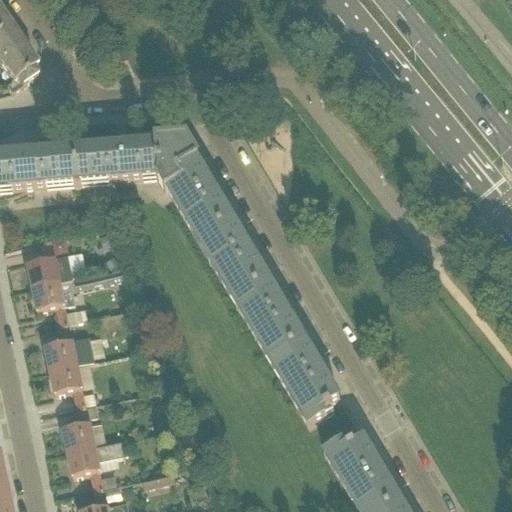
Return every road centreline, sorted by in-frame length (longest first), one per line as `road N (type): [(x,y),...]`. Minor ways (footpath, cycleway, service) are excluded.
road 1 (residential): [(440,511),(188,100)]
road 2 (secondary): [(333,0),(511,229)]
road 3 (secondary): [(511,150),(395,0)]
road 4 (residential): [(40,511),(0,339)]
road 5 (residential): [(75,104),(70,76),(17,0)]
